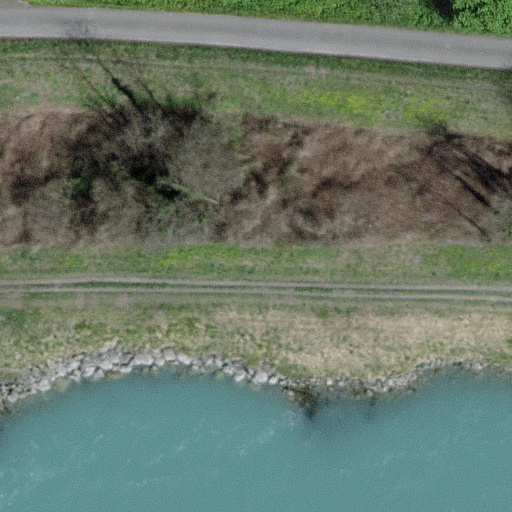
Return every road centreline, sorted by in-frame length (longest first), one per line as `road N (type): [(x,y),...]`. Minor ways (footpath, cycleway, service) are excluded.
road 1 (track): [(0,20),(511,56)]
road 2 (track): [(0,287),(511,299)]
